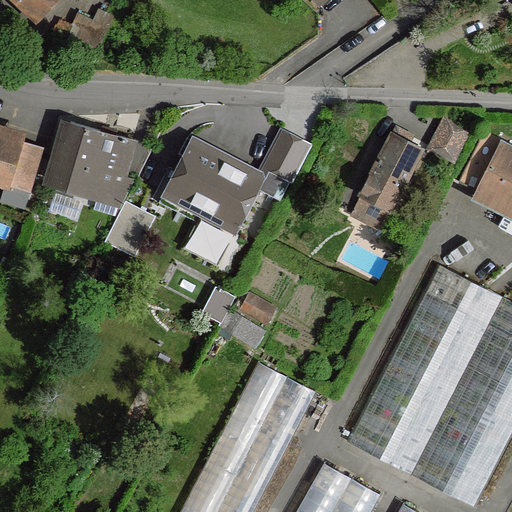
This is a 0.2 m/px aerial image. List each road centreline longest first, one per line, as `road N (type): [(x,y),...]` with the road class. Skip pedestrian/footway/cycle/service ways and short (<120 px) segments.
road 1 (residential): [(0,87),(65,95),(299,95)]
road 2 (residential): [(299,95),(511,102)]
road 3 (residential): [(299,95),(444,0)]
